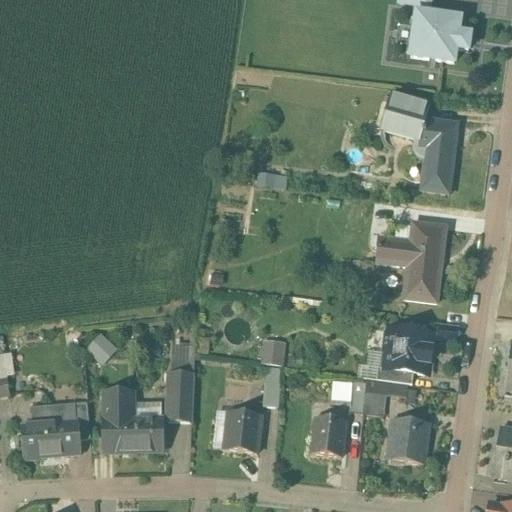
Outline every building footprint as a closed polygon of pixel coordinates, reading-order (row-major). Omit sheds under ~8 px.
[(430,0),(398,0),(398,5),(429,9),(430,0)] [(459,21),(416,15),(410,59),(453,65),(455,51),(468,53),(470,37),(457,35),(459,21)] [(457,127),(425,123),(430,107),(390,96),(380,133),(419,143),(416,151),(417,154),(419,157),(421,158),(424,159),(427,158),(430,156),(425,194),(448,197),(451,179),(450,179),(454,148),(457,127)] [(446,231),(413,227),(410,246),(379,242),(376,266),(407,270),(403,302),(435,306),(444,233),(446,233),(446,231)] [(432,338),(389,332),(389,336),(385,336),(383,352),(387,353),(384,371),(384,372),(413,376),(426,377),(432,338)] [(100,338),(87,352),(97,361),(110,347),(100,338)] [(261,340),(258,364),(283,366),(286,343),(261,340)] [(0,401),(8,400),(5,380),(14,379),(11,356),(2,358),(0,341),(0,401)] [(194,352),(172,351),(170,398),(170,399),(193,400),(194,378),(193,378),(194,352)] [(413,376),(384,372),(384,371),(378,370),(376,383),(412,387),(413,376)] [(150,410),(127,410),(127,396),(104,396),(104,422),(103,423),(103,457),(125,456),(137,456),(137,455),(162,454),(162,422),(150,422),(150,410)] [(193,400),(170,399),(170,398),(167,397),(166,424),(192,426),(193,400)] [(87,405),(74,406),(78,442),(90,441),(87,405)] [(74,406),(31,410),(32,428),(63,425),(65,458),(79,457),(78,443),(78,442),(74,406)] [(261,420),(227,416),(223,453),(257,457),(261,420)] [(345,425),(315,421),(311,457),(341,461),(345,425)] [(428,428),(393,424),(388,463),(423,468),(428,428)] [(32,428),(21,429),(23,463),(40,461),(40,460),(65,458),(63,425),(32,428)] [(511,433),(499,431),(493,479),(511,481),(511,433)]
